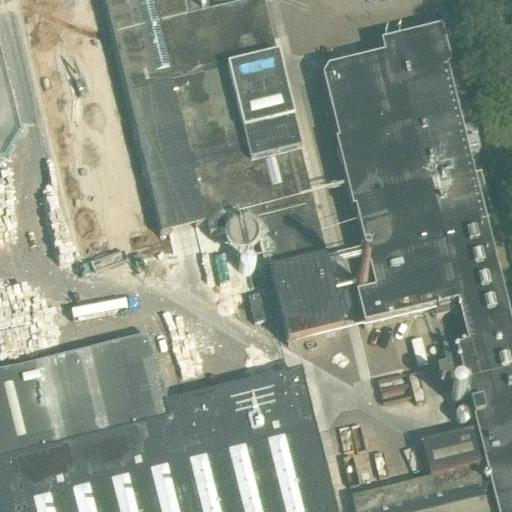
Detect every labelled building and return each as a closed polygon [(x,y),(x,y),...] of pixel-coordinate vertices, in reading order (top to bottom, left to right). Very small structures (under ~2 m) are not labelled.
[(104,0),(20,0),(84,258),(162,239),(106,6),(104,0)] [(181,0),(128,0),(106,6),(162,239),(206,229),(209,240),(314,217),(310,198),(300,158),(249,171),(242,141),(227,77),(277,64),(262,4),(209,17),(187,23),(184,9),(181,0)] [(206,3),(184,9),(187,23),(209,17),(206,5),(206,3)] [(326,76),(322,85),(338,148),(336,149),(352,213),(354,213),(375,297),(357,301),(364,332),(457,308),(465,340),(441,346),(446,367),(438,370),(440,380),(449,377),(451,383),(462,381),(465,392),(476,435),(463,438),(464,440),(422,450),(430,485),(353,504),(355,511),(511,511),(511,338),(484,226),(491,224),(480,179),(472,180),(445,73),(449,72),(440,36),(381,50),(384,62),(326,76)] [(277,64),(227,77),(242,141),(293,128),(277,64)] [(293,128),(242,141),(249,171),(300,158),(293,128)] [(353,249),(337,250),(339,287),(355,286),(353,249)] [(325,265),(269,279),(287,350),(342,336),(325,265)] [(87,306),(32,319),(35,331),(90,317),(87,306)] [(149,342),(0,379),(0,468),(168,426),(164,411),(166,410),(149,342)] [(0,468),(0,511),(334,511),(300,376),(166,410),(164,411),(168,426),(0,468)]
